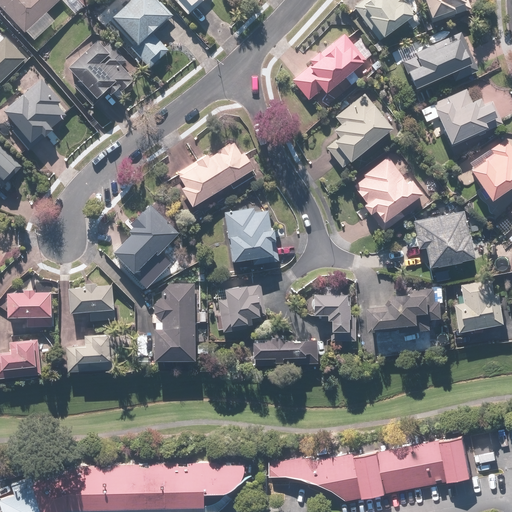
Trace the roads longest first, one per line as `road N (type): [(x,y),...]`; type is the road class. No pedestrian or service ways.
road 1 (residential): [(236,64),(121,154),(86,189),(58,241)]
road 2 (residential): [(236,64),(323,251)]
